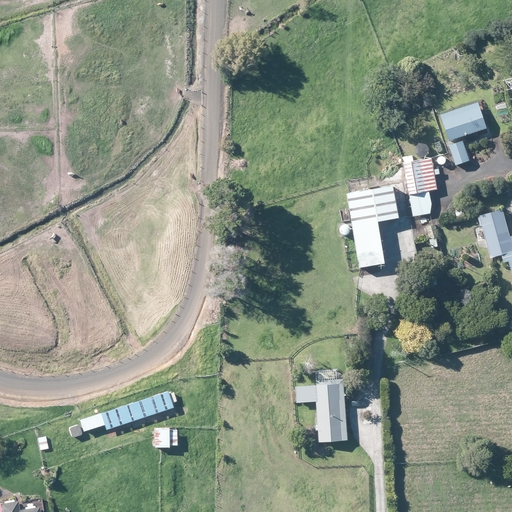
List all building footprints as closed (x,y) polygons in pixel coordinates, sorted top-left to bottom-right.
[(485,130),(477,105),(440,117),(448,142),(485,130)] [(468,162),(462,143),(448,147),(455,167),(468,162)] [(437,191),(432,158),(403,163),(413,218),(432,214),(428,192),(437,191)] [(398,220),(392,187),(347,195),(358,258),(382,253),(377,224),(398,220)] [(511,240),(510,241),(502,212),(479,218),(490,259),(505,255),(511,278),(511,240)] [(329,382),(329,385),(295,388),(296,404),(316,402),(319,443),(347,441),(343,381),(329,382)] [(175,403),(172,391),(80,421),(83,431),(103,425),(105,431),(170,409),(169,405),(175,403)] [(176,430),(154,429),(153,448),(175,449),(176,430)] [(21,511),(19,502),(1,506),(2,511),(39,511),(38,508),(21,511)]
